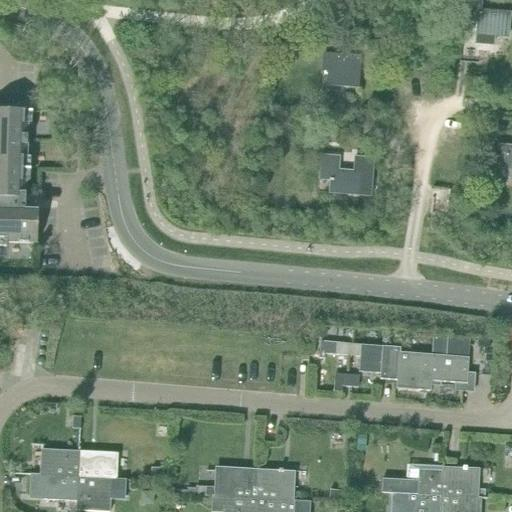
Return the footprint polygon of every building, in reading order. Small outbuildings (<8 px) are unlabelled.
[(463,0),(461,23),(480,24),(479,39),(495,41),(496,37),(507,38),(509,14),(481,12),(481,0),(463,0)] [(367,45),(366,54),(377,55),(378,47),(367,45)] [(324,55),(322,71),(327,71),(326,85),(358,88),(358,86),(373,87),(376,57),(359,56),(359,58),(324,55)] [(23,213),(24,185),(28,186),(29,161),(25,161),(26,128),(30,128),(31,115),(0,114),(0,249),(5,250),(5,246),(35,247),(36,214),(23,213)] [(479,119),(479,129),(489,129),(489,119),(479,119)] [(511,179),(511,146),(498,145),(497,154),(501,154),(501,155),(502,156),(500,178),(511,179)] [(319,156),(317,180),(330,181),(329,193),(369,196),(372,159),(354,157),(353,172),(337,171),(338,158),(319,156)] [(469,339),(448,338),(446,356),(468,358),(469,339)] [(320,343),(319,359),(325,360),(325,355),(340,356),(359,358),(358,374),(380,376),(379,380),(397,382),(396,389),(430,392),(431,382),(455,384),(454,392),(474,393),(474,385),(475,374),(468,374),(470,358),(468,358),(446,356),(431,355),(431,356),(400,353),(401,349),(361,346),(320,343)] [(334,374),(333,393),(341,394),(342,387),(348,388),(358,388),(359,376),(334,374)] [(73,418),(72,430),(81,430),(81,418),(73,418)] [(43,477),(79,479),(81,454),(44,452),(43,477)] [(81,454),(79,479),(117,481),(119,455),(81,454)] [(382,480),(381,494),(407,496),(442,498),(443,468),(442,468),(441,472),(417,471),(417,482),(382,480)] [(457,469),(443,468),(442,498),(474,499),(478,499),(485,500),(485,491),(478,491),(479,470),(457,469)] [(151,469),(151,478),(163,478),(164,469),(151,469)] [(187,491),(174,491),(173,495),(211,497),(211,498),(257,500),(258,471),(218,470),(217,487),(205,486),(204,488),(196,487),(196,490),(187,489),(187,491)] [(258,471),(257,500),(293,501),(300,502),(300,493),(294,493),(294,472),(281,472),(281,470),(277,470),(277,472),(258,471)] [(33,476),(32,497),(45,497),(45,501),(69,502),(69,511),(78,511),(79,479),(43,477),(33,476)] [(79,479),(78,511),(96,511),(111,511),(112,497),(126,497),(127,481),(117,481),(79,479)] [(141,492),(141,505),(154,505),(154,492),(141,492)] [(441,511),(442,498),(407,496),(406,511),(441,511)] [(257,511),(257,500),(211,498),(210,507),(222,508),(221,511),(257,511)] [(473,511),(474,499),(442,498),(441,511),(473,511)] [(257,511),(310,511),(311,502),(300,502),(293,501),(257,500),(257,511)]
